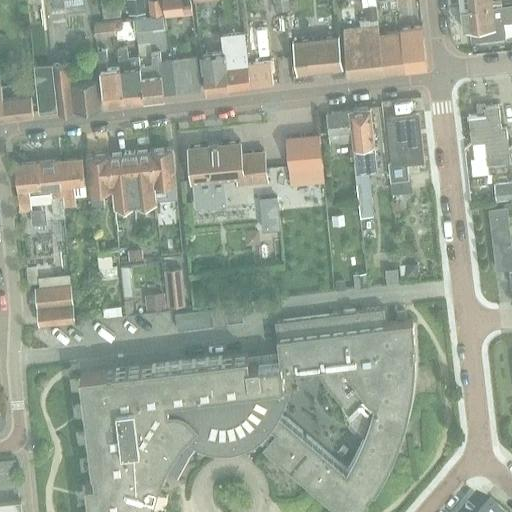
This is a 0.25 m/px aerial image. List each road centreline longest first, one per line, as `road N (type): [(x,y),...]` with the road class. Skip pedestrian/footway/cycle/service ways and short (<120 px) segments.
road 1 (residential): [(0,134),(443,79)]
road 2 (residential): [(0,144),(13,292),(14,443)]
road 3 (residential): [(469,325),(443,79)]
road 4 (residential): [(477,457),(469,325)]
